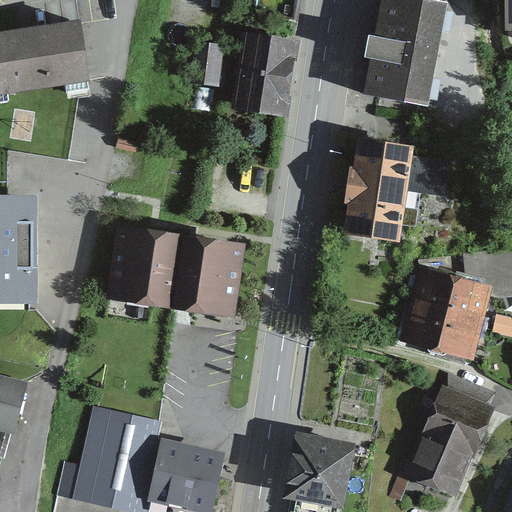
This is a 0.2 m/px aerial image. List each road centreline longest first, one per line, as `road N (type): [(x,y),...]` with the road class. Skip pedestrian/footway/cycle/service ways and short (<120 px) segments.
road 1 (residential): [(130,0),(28,511)]
road 2 (primary): [(334,0),(257,511)]
